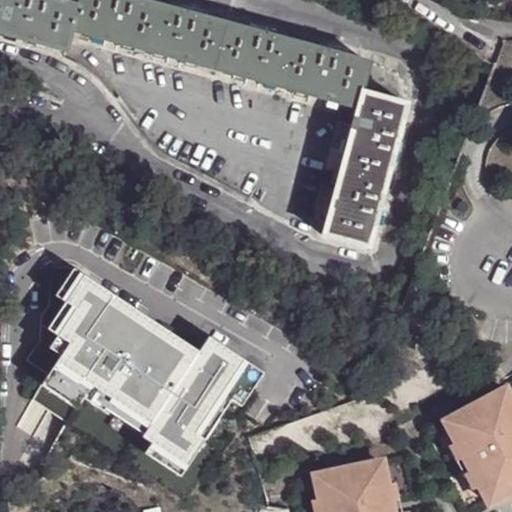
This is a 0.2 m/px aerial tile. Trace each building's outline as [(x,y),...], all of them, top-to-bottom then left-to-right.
[(70,31),(77,6),(57,0),(0,0),(0,34),(32,43),(65,52),(70,31)] [(78,0),(77,6),(70,31),(118,44),(177,60),(254,81),(319,99),(356,109),(361,92),(368,63),(334,54),(335,48),(323,45),(321,50),(271,37),(273,31),(261,28),(258,34),(193,15),(194,10),(181,6),(179,12),(135,0),(78,0)] [(325,172),(338,176),(333,195),(323,235),(368,247),(378,213),(382,215),(386,202),(381,201),(394,151),(400,152),(403,140),(398,138),(407,104),(361,92),(356,109),(349,135),(345,150),(332,147),(325,172)] [(155,303),(153,305),(151,303),(136,292),(143,282),(136,278),(135,279),(98,251),(61,300),(100,330),(54,390),(123,444),(130,436),(181,476),(224,420),(203,403),(206,398),(193,388),(188,386),(197,375),(185,366),(201,344),(176,325),(178,321),(155,303)] [(158,294),(143,282),(136,292),(151,303),(158,294)] [(220,337),(223,333),(236,345),(247,333),(240,325),(244,321),(240,317),(240,316),(218,295),(197,317),(220,337)] [(240,325),(247,333),(252,338),(260,329),(243,314),(240,316),(240,317),(244,321),(240,325)] [(266,335),(260,329),(252,338),(257,343),(266,335)] [(431,435),(438,447),(446,462),(453,476),(462,491),(469,505),(483,497),(486,502),(511,488),(511,431),(509,427),(502,413),(492,396),(479,403),(476,398),(440,417),(446,427),(431,435)] [(511,417),(508,410),(502,413),(509,427),(511,425),(511,417)] [(438,447),(432,450),(440,465),(446,462),(438,447)] [(6,501),(7,511),(109,511),(102,471),(73,459),(6,501)] [(312,486),(315,499),(317,511),(392,511),(389,500),(386,484),(382,465),(367,468),(365,462),(326,471),(328,482),(312,486)] [(453,476),(447,479),(455,494),(462,491),(453,476)] [(386,484),(389,500),(396,498),(393,483),(386,484)] [(317,511),(315,499),(308,500),(310,511),(317,511)] [(203,511),(271,511),(232,507),(211,503),(203,509),(203,511)]
